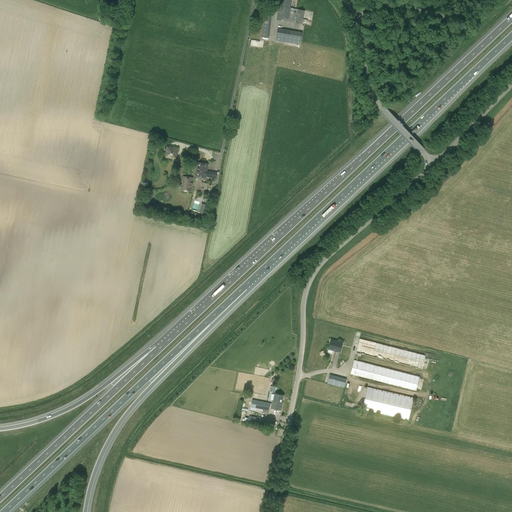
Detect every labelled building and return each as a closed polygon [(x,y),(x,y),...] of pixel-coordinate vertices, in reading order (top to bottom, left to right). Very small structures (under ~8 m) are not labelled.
[(288,21),(290,10),(297,11),(295,22),(302,24),(304,10),(290,8),(291,0),(289,0),(280,0),(280,6),(279,6),(276,19),(288,21)] [(268,38),(269,30),(271,22),(271,15),(264,14),(261,37),(268,38)] [(276,40),(300,44),(302,33),(278,29),(276,40)] [(177,160),(178,148),(167,146),(165,158),(177,160)] [(207,171),(208,164),(198,163),(197,170),(196,176),(206,178),(206,177),(216,178),(217,173),(207,171)] [(181,191),(191,192),(193,177),(183,176),(181,191)] [(360,339),(359,346),(388,352),(387,355),(383,354),(383,356),(386,357),(386,361),(423,369),(427,353),(360,339)] [(340,352),(342,343),(330,340),(328,349),(340,352)] [(355,345),(350,364),(361,367),(366,349),(355,345)] [(329,375),(327,383),(344,388),(346,379),(329,375)] [(369,387),(367,398),(409,407),(408,415),(411,416),(415,396),(369,387)] [(283,402),(282,402),(283,395),(275,394),(273,400),(272,400),(271,408),(281,410),(283,402)] [(270,403),(252,399),(250,407),(251,407),(250,410),(256,411),(257,408),(263,410),(263,413),(268,414),(270,403)] [(266,426),(267,419),(249,416),(247,422),(266,426)]
